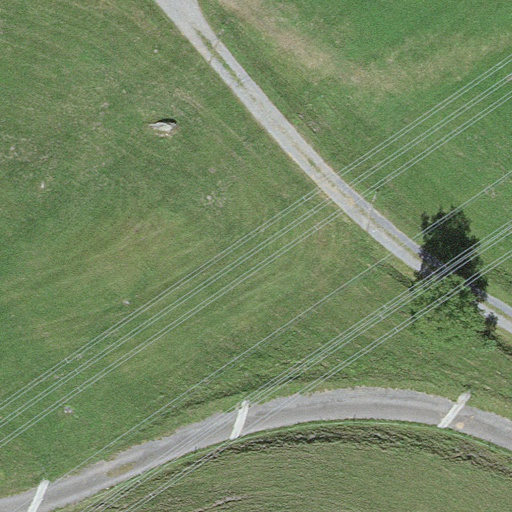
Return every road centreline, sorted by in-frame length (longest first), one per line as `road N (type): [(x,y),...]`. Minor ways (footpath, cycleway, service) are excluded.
road 1 (track): [(511,431),(467,411),(359,395),(259,409),(0,498)]
road 2 (track): [(162,0),(265,133),(384,238),(511,322)]
